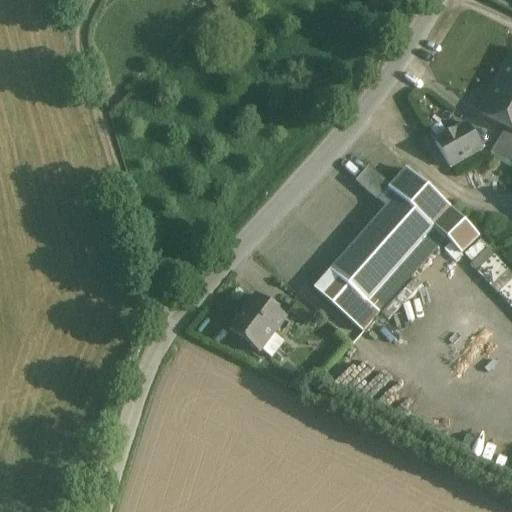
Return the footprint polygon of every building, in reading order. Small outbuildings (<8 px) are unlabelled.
[(511,56),(480,115),(511,132),(511,56)] [(467,125),(435,143),(450,170),(483,151),(467,125)] [(511,139),(503,134),(489,157),(511,169),(511,139)] [(390,188),(369,169),(356,183),(386,210),(397,197),(388,189),(390,188)] [(386,210),(314,292),(350,324),(434,229),(451,210),(405,170),(390,188),(388,189),(397,197),(398,198),(386,210)] [(478,239),(451,210),(434,229),(446,239),(445,240),(461,256),(478,239)] [(434,229),(350,324),(362,334),(445,240),(446,239),(434,229)] [(286,321),(256,298),(229,334),(259,356),(286,321)] [(314,318),(297,304),(290,313),(307,327),(314,318)]
